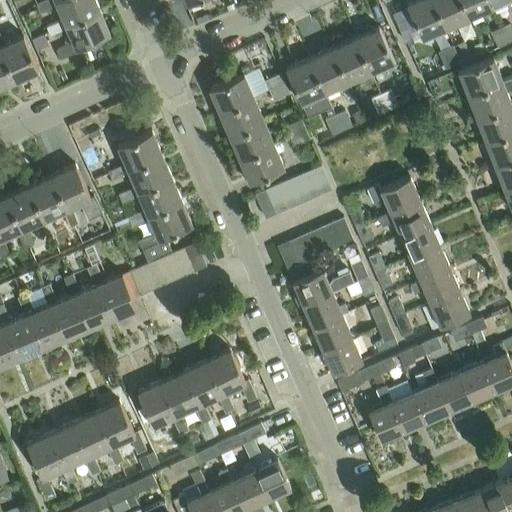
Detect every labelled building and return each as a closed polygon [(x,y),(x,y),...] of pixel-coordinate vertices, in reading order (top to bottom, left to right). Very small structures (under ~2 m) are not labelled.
[(36,11),(53,4),(52,0),(40,0),(33,3),(36,11)] [(96,8),(92,0),(52,0),(53,4),(60,18),(43,26),(47,35),(63,27),(62,23),(96,8)] [(443,26),(431,0),(410,0),(406,2),(422,36),(435,30),(443,26)] [(459,0),(431,0),(443,26),(466,16),(459,0)] [(486,0),(459,0),(466,16),(489,5),(486,0)] [(62,23),(63,27),(68,37),(63,39),(66,44),(53,49),(57,58),(75,50),(74,47),(106,32),(96,8),(62,23)] [(511,25),(510,21),(499,26),(506,42),(511,39),(511,25)] [(376,25),(352,36),(372,81),(375,79),(370,69),(391,60),(376,25)] [(498,46),(506,42),(499,26),(490,30),(498,46)] [(408,27),(401,31),(405,40),(412,37),(408,27)] [(42,34),(31,39),(36,49),(47,45),(42,34)] [(0,54),(11,79),(35,69),(19,35),(0,43),(0,42),(0,54)] [(329,46),(345,81),(361,73),(366,84),(372,81),(352,36),(329,46)] [(464,39),(458,42),(453,44),(460,60),(471,55),(464,39)] [(452,45),(437,51),(444,67),(459,61),(452,45)] [(324,90),(345,81),(329,46),(306,57),(329,105),(331,104),(324,90)] [(0,84),(11,79),(0,54),(0,84)] [(465,93),(500,79),(490,55),(455,69),(465,93)] [(329,105),(306,57),(283,67),(298,102),(300,101),(307,115),(329,105)] [(264,78),(268,88),(285,81),(281,71),(264,78)] [(216,110),(251,96),(240,72),(206,87),(216,110)] [(511,74),(500,80),(500,79),(465,93),(474,116),(509,102),(504,89),(511,86),(511,74)] [(290,91),(285,81),(268,88),(273,99),(290,91)] [(371,97),(378,113),(397,104),(390,88),(371,97)] [(251,96),(216,110),(226,133),(261,119),(251,96)] [(484,140),(511,128),(511,109),(509,102),(474,116),(484,140)] [(333,114),(340,130),(352,125),(344,109),(333,114)] [(359,109),(351,112),(356,123),(364,119),(359,109)] [(340,130),(333,114),(325,117),(332,134),(340,130)] [(285,125),(289,134),(304,127),(300,118),(285,125)] [(261,119),(226,133),(237,157),(271,142),(261,119)] [(304,127),(289,134),(294,145),(309,138),(304,127)] [(493,164),(511,155),(511,128),(484,140),(493,164)] [(110,178),(126,171),(125,167),(159,152),(149,129),(114,144),(122,163),(106,170),(110,178)] [(281,165),(271,142),(237,157),(247,180),(281,165)] [(169,175),(159,152),(125,167),(126,171),(133,186),(116,193),(120,201),(136,195),(134,190),(169,175)] [(502,187),(511,182),(511,155),(493,164),(502,187)] [(73,163),(63,167),(50,174),(64,207),(69,205),(84,198),(92,215),(99,212),(91,194),(87,195),(73,163)] [(308,169),(318,193),(332,187),(321,163),(308,169)] [(94,179),(107,173),(103,165),(90,170),(94,179)] [(318,193),(308,169),(297,174),(307,198),(318,193)] [(50,174),(27,184),(42,217),(46,215),(61,209),(69,226),(76,222),(69,205),(64,207),(50,174)] [(286,179),(296,202),(307,198),(297,174),(286,179)] [(378,215),(418,197),(408,174),(379,186),(377,182),(367,186),(373,200),(382,196),(388,210),(378,214),(378,215)] [(130,225),(146,217),(145,214),(179,199),(169,175),(134,190),(136,195),(142,208),(126,216),(130,225)] [(274,183),(285,207),(296,202),(286,179),(274,183)] [(511,182),(502,187),(511,210),(511,182)] [(263,188),(274,212),(285,207),(274,183),(263,188)] [(27,184),(3,194),(18,228),(23,226),(37,219),(45,236),(54,232),(46,215),(42,217),(27,184)] [(274,212),(263,188),(255,192),(265,216),(274,212)] [(31,243),(23,226),(18,228),(3,194),(0,195),(0,236),(15,230),(22,246),(31,243)] [(392,219),(398,233),(428,220),(418,197),(378,215),(382,224),(392,219)] [(145,214),(146,217),(153,232),(136,239),(145,259),(169,248),(163,234),(190,222),(179,199),(145,214)] [(348,209),(355,225),(366,220),(359,204),(348,209)] [(331,220),(340,244),(353,239),(343,215),(331,220)] [(340,244),(331,220),(319,225),(330,249),(340,244)] [(366,220),(355,225),(362,241),(373,237),(366,220)] [(408,256),(438,243),(428,220),(398,233),(408,256)] [(308,230),(319,254),(330,249),(319,225),(308,230)] [(69,245),(62,229),(52,233),(59,249),(69,245)] [(297,235),(308,259),(319,254),(308,230),(297,235)] [(286,239),(297,263),(308,259),(297,235),(286,239)] [(297,263),(286,239),(277,243),(288,267),(297,263)] [(183,245),(194,269),(206,264),(196,240),(183,245)] [(448,266),(438,243),(408,256),(418,278),(448,266)] [(172,250),(182,274),(194,269),(183,245),(172,250)] [(161,255),(172,278),(182,274),(172,250),(161,255)] [(368,255),(375,270),(385,266),(379,250),(368,255)] [(332,276),(327,282),(321,267),(324,263),(320,254),(293,265),(298,277),(290,280),(301,303),(331,290),(330,289),(353,279),(349,268),(332,276)] [(150,260),(160,284),(172,278),(161,255),(150,260)] [(350,263),(357,278),(368,273),(361,258),(350,263)] [(139,264),(149,288),(160,284),(150,260),(139,264)] [(85,267),(92,283),(96,282),(110,316),(134,306),(120,272),(100,280),(93,263),(85,267)] [(149,288),(139,264),(130,268),(140,292),(149,288)] [(392,282),(385,266),(375,270),(382,286),(392,282)] [(422,288),(428,301),(458,288),(448,266),(418,278),(410,282),(414,291),(422,288)] [(73,292),(87,326),(110,316),(96,282),(92,283),(77,290),(70,273),(62,276),(69,293),(73,292)] [(375,290),(368,273),(357,278),(364,294),(375,290)] [(73,292),(69,293),(54,300),(47,283),(39,286),(46,303),(50,302),(64,335),(87,326),(73,292)] [(468,312),(458,288),(428,301),(439,325),(468,312)] [(341,313),(341,312),(347,309),(345,303),(338,306),(331,290),(301,303),(311,326),(341,313)] [(46,303),(31,309),(24,292),(15,296),(22,313),(26,311),(41,345),(64,335),(50,302),(46,303)] [(394,316),(405,311),(398,295),(387,300),(394,316)] [(22,313),(7,319),(0,302),(0,322),(3,321),(17,355),(41,345),(26,311),(22,313)] [(370,308),(377,323),(387,319),(380,304),(370,308)] [(405,311),(394,316),(402,332),(413,327),(405,311)] [(311,326),(320,348),(351,335),(341,313),(311,326)] [(465,322),(469,332),(470,332),(475,343),(484,338),(480,328),(487,325),(482,315),(465,322)] [(394,335),(387,319),(377,323),(384,340),(394,335)] [(0,361),(17,355),(3,321),(0,322),(0,361)] [(469,332),(465,322),(450,329),(455,339),(469,332)] [(361,358),(351,335),(320,348),(331,371),(361,358)] [(419,342),(423,353),(441,345),(436,335),(419,342)] [(495,353),(481,359),(494,389),(511,380),(511,366),(501,341),(491,345),(495,353)] [(423,353),(419,342),(405,348),(410,359),(423,353)] [(219,392),(223,390),(238,384),(246,400),(254,396),(246,378),(242,379),(227,347),(204,358),(219,392)] [(373,362),(378,371),(395,364),(391,354),(373,362)] [(204,358),(181,368),(197,403),(201,401),(215,394),(223,411),(231,407),(223,390),(219,392),(204,358)] [(471,399),(494,389),(481,359),(458,369),(471,399)] [(378,371),(373,362),(337,377),(342,389),(365,379),(364,377),(378,371)] [(412,389),(425,419),(448,408),(435,379),(437,378),(431,365),(422,369),(427,382),(412,389)] [(181,368),(158,379),(174,413),(178,411),(192,405),(200,422),(208,418),(201,401),(197,403),(181,368)] [(458,369),(437,378),(435,379),(448,408),(471,399),(458,369)] [(185,428),(178,411),(174,413),(158,379),(135,390),(143,407),(148,419),(151,424),(170,415),(177,432),(185,428)] [(403,428),(390,398),(383,383),(374,387),(380,402),(366,408),(379,438),(403,428)] [(425,419),(412,389),(390,398),(403,428),(425,419)] [(116,398),(93,409),(109,443),(113,441),(128,434),(136,451),(143,448),(135,429),(132,430),(116,398)] [(258,399),(247,405),(251,413),(262,408),(258,399)] [(143,407),(138,409),(143,421),(148,419),(143,407)] [(121,458),(113,441),(109,443),(93,409),(70,419),(86,454),(90,452),(104,445),(112,462),(121,458)] [(98,469),(90,452),(86,454),(70,419),(47,430),(63,465),(67,463),(82,456),(90,473),(98,469)] [(261,421),(236,433),(241,442),(266,431),(261,421)] [(63,465),(47,430),(24,441),(40,475),(59,466),(67,484),(75,480),(67,463),(63,465)] [(214,443),(218,453),(241,442),(236,433),(214,443)] [(191,453),(196,463),(218,453),(214,443),(191,453)] [(289,486),(276,457),(272,448),(264,452),(268,460),(253,467),(266,497),(289,486)] [(151,449),(137,455),(142,467),(156,460),(151,449)] [(0,452),(0,481),(9,478),(0,452)] [(196,463),(191,453),(170,463),(174,473),(196,463)] [(218,511),(233,511),(244,507),(225,467),(218,471),(223,481),(209,488),(205,479),(204,480),(218,511)] [(266,497),(253,467),(231,477),(227,467),(225,467),(244,507),(266,497)] [(126,483),(135,502),(137,502),(133,493),(156,482),(151,471),(126,483)] [(509,511),(510,510),(510,511),(511,511),(511,474),(497,480),(509,511)] [(200,492),(184,499),(181,493),(172,497),(178,511),(187,511),(190,511),(218,511),(204,480),(197,483),(200,492)] [(482,511),(505,511),(509,511),(497,480),(474,489),(482,511)] [(135,502),(126,483),(105,493),(109,504),(111,503),(115,511),(135,502)] [(482,511),(474,489),(451,498),(456,511),(482,511)] [(82,504),(85,511),(91,511),(109,504),(105,493),(82,504)] [(456,511),(451,498),(428,508),(429,511),(456,511)] [(139,511),(167,511),(166,507),(165,508),(162,501),(140,511),(139,511)]
